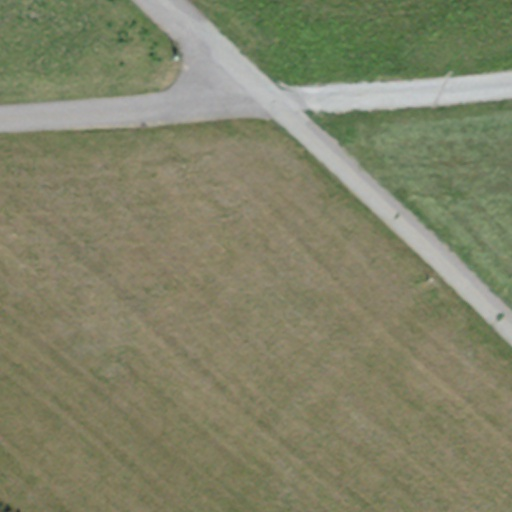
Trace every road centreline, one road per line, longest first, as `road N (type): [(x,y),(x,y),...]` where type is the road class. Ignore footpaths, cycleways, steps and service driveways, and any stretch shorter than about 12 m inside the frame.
road 1 (track): [(511,78),(0,116)]
road 2 (track): [(285,122),(511,326)]
road 3 (residential): [(159,0),(285,122)]
